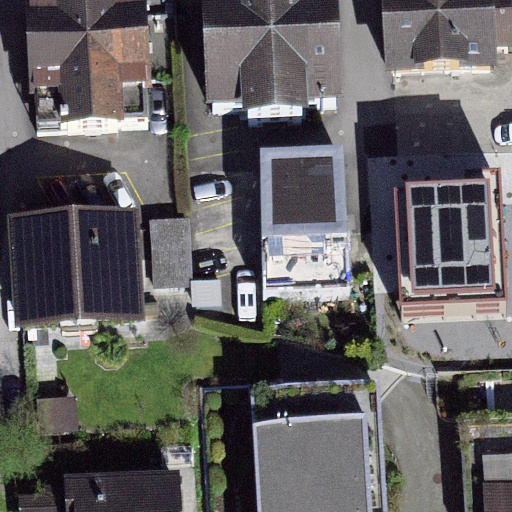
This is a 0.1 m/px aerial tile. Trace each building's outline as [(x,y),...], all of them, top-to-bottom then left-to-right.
[(326,0),(210,0),(214,106),(329,103),(326,0)] [(494,0),(385,0),(393,75),(501,65),(494,0)] [(126,8),(30,16),(41,135),(137,127),(126,8)] [(339,160),(257,165),(266,301),(347,296),(343,228),(339,160)] [(467,178),(423,180),(431,338),(511,333),(511,270),(494,271),(489,177),(467,178)] [(85,229),(17,231),(20,331),(129,327),(126,228),(85,229)] [(390,511),(382,396),(241,405),(248,511),(390,511)] [(511,511),(511,425),(464,427),(468,511),(511,511)] [(61,511),(174,511),(172,474),(144,476),(59,482),(61,511)]
